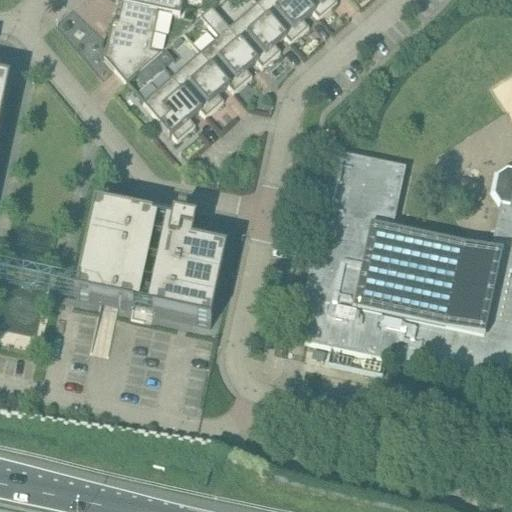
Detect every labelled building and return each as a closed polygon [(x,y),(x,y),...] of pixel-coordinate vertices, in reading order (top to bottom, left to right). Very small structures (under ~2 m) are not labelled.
[(116,0),(116,4),(122,6),(118,25),(112,23),(104,61),(126,86),(162,55),(160,55),(150,53),(159,13),(180,18),(183,0),(116,0)] [(303,25),(313,16),(314,15),(300,0),(263,0),(256,7),(285,41),(290,47),(308,31),(303,25)] [(300,0),(314,15),(313,16),(318,22),(337,6),(331,0),(300,0)] [(256,7),(229,31),(228,31),(257,65),(256,65),(262,71),(280,55),(275,49),(285,41),(256,7)] [(246,74),(256,65),(257,65),(228,31),(229,31),(211,10),(200,20),(217,40),(199,56),(228,90),(233,96),(252,80),(246,74)] [(228,90),(199,56),(170,81),(200,115),(205,121),(223,105),(218,99),(228,90)] [(170,81),(143,106),(159,124),(157,126),(169,139),(171,138),(177,145),(195,129),(190,123),(200,115),(170,81)] [(0,133),(10,87),(0,85),(0,133)] [(306,304),(300,332),(309,334),(307,344),(306,344),(305,345),(306,345),(338,352),(371,359),(375,360),(411,368),(415,369),(497,386),(502,388),(511,390),(511,389),(511,169),(507,169),(495,176),(491,197),(498,209),(499,209),(489,257),(461,251),(400,237),(391,236),(405,172),(335,157),(304,303),(306,303),(306,304)] [(211,330),(221,282),(227,256),(192,248),(194,235),(196,228),(173,223),(172,227),(94,210),(75,301),(211,330)]
